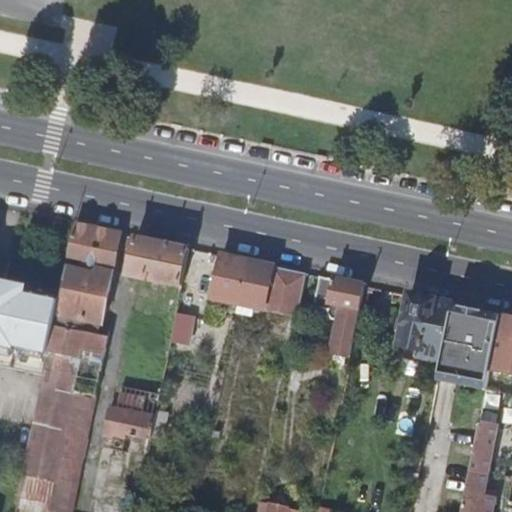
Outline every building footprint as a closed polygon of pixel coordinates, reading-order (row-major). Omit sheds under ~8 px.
[(71,511),(107,333),(99,332),(119,236),(73,227),(71,236),(67,259),(83,262),(82,267),(94,269),(93,275),(65,269),(59,294),(57,303),(45,360),(41,380),(20,479),(13,511),(71,511)] [(180,288),(188,251),(133,239),(126,277),(180,288)] [(235,320),(247,263),(219,257),(211,302),(222,304),(220,312),(224,318),(235,320)] [(0,351),(13,355),(14,353),(45,360),(57,303),(25,296),(27,287),(3,282),(7,265),(0,263),(0,351)] [(296,320),(305,276),(277,270),(247,263),(235,320),(234,322),(250,325),(254,312),(296,320)] [(349,359),(363,288),(338,283),(319,279),(313,308),(326,311),(330,321),(337,322),(331,354),(349,359)] [(57,303),(59,294),(27,287),(25,296),(57,303)] [(440,363),(451,307),(409,298),(408,298),(398,347),(418,351),(417,358),(440,363)] [(455,386),(469,311),(451,307),(440,363),(436,383),(455,386)] [(489,372),(499,317),(478,312),(469,311),(455,386),(485,392),(489,372)] [(188,345),(193,318),(175,314),(170,341),(188,345)] [(511,319),(499,317),(489,372),(511,376),(511,319)] [(45,360),(14,353),(13,355),(0,351),(0,370),(41,380),(45,360)] [(139,493),(159,396),(121,388),(117,409),(110,408),(102,449),(111,451),(104,485),(139,493)] [(493,511),(505,449),(494,447),(497,433),(478,430),(462,511),(493,511)] [(296,511),(287,510),(288,506),(273,503),(272,507),(260,504),(257,511),(296,511)]
